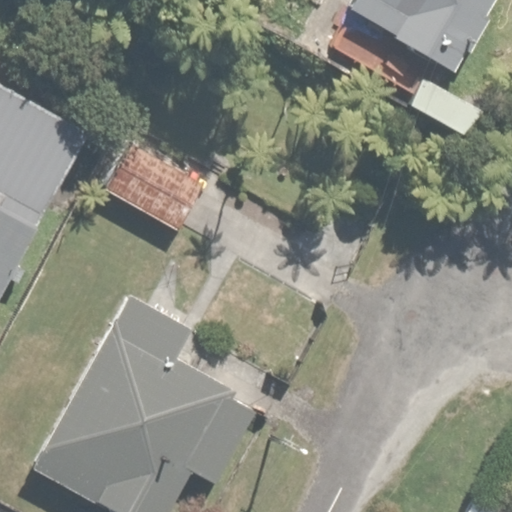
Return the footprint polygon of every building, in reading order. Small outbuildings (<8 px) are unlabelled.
[(344,0),(344,1),(451,54),(477,0),(344,0)] [(418,69),(403,98),(469,131),(484,102),(418,69)] [(0,81),(0,270),(80,125),(0,81)] [(125,127),(94,186),(176,229),(207,170),(125,127)] [(158,511),(185,463),(209,476),(249,404),(163,357),(183,321),(118,285),(23,459),(120,511),(158,511)] [(508,511),(511,507),(470,486),(456,511),(508,511)]
